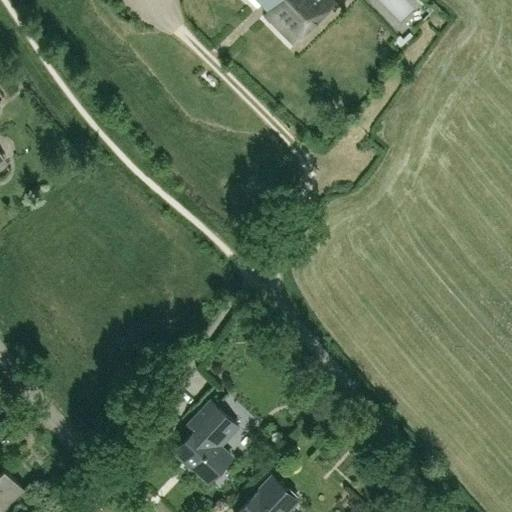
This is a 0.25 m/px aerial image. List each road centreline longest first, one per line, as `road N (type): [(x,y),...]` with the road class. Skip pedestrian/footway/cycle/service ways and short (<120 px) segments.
road 1 (track): [(459,511),(253,279)]
road 2 (residential): [(107,474),(253,279)]
road 3 (unclassified): [(0,355),(107,474)]
